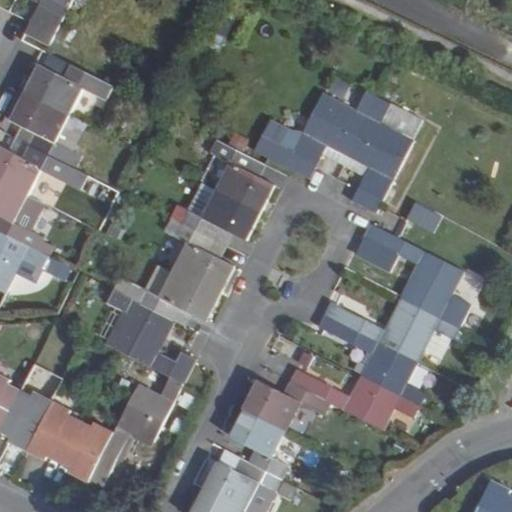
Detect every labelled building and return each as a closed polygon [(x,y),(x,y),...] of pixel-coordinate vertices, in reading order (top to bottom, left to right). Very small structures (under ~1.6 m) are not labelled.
[(41,0),(42,0),(25,35),(49,47),(73,0),(41,0)] [(65,81),(73,67),(49,55),(42,69),(65,81)] [(42,69),(40,68),(25,96),(70,118),(85,91),(105,101),(112,88),(73,67),(65,81),(42,69)] [(329,148),(350,159),(380,97),(369,91),(358,113),(325,96),(305,136),(273,119),(255,152),(288,168),(311,181),(329,148)] [(56,145),(70,118),(25,96),(12,122),(23,128),(38,135),(32,148),(62,164),(69,151),(56,145)] [(355,204),(379,215),(382,210),(416,142),(413,141),(383,125),(394,105),(380,97),(350,159),(371,170),(368,178),(355,204)] [(424,121),(394,105),(383,125),(413,141),(424,121)] [(70,118),(56,145),(69,151),(83,125),(70,118)] [(23,128),(17,141),(32,148),(38,135),(23,128)] [(10,154),(25,162),(32,148),(17,141),(10,154)] [(219,159),(231,165),(217,194),(262,217),(277,188),(263,181),(251,175),(257,162),(225,145),(219,159)] [(10,154),(0,148),(0,182),(30,198),(43,171),(70,184),(76,171),(71,168),(62,164),(32,148),(25,162),(10,154)] [(371,170),(350,159),(346,166),(368,178),(371,170)] [(257,162),(251,175),(263,181),(269,168),(257,162)] [(0,182),(0,214),(0,215),(0,231),(31,248),(38,235),(17,223),(30,198),(0,182)] [(204,220),(217,194),(202,186),(187,213),(177,207),(170,220),(173,221),(184,227),(192,213),(204,220)] [(192,213),(184,227),(216,244),(223,230),(236,236),(250,242),(262,217),(217,194),(204,220),(192,213)] [(413,202),(404,219),(431,233),(440,215),(413,202)] [(167,235),(190,247),(177,273),(222,296),(235,270),(222,263),(210,256),(216,244),(184,227),(173,221),(167,235)] [(411,286),(404,299),(462,328),(469,315),(450,306),(468,273),(398,238),(374,226),(368,239),(427,269),(416,289),(411,286)] [(236,236),(223,230),(216,244),(229,249),(236,236)] [(0,289),(8,294),(11,288),(25,260),(41,268),(46,271),(46,269),(60,276),(66,266),(53,259),(31,248),(0,231),(0,289)] [(210,256),(222,263),(229,249),(216,244),(210,256)] [(34,282),(41,268),(25,260),(11,288),(15,290),(34,282)] [(164,300),(177,275),(159,266),(146,290),(164,300)] [(222,296),(177,273),(177,275),(164,300),(146,290),(124,279),(117,292),(145,307),(176,323),(183,309),(197,316),(209,323),(222,296)] [(185,386),(186,383),(198,361),(183,353),(177,364),(154,352),(164,332),(170,335),(176,323),(145,307),(117,292),(111,305),(115,307),(131,315),(115,344),(113,349),(119,352),(158,372),(170,378),(185,386)] [(462,328),(404,299),(399,309),(404,312),(394,333),(388,330),(334,304),(328,316),(421,364),(427,351),(438,329),(454,338),(457,339),(462,328)] [(99,337),(115,344),(131,315),(115,307),(99,337)] [(176,323),(190,330),(197,316),(183,309),(176,323)] [(404,312),(399,309),(388,330),(394,333),(404,312)] [(376,368),(370,366),(363,379),(422,409),(428,395),(410,385),(421,364),(328,316),(321,329),(381,360),(376,368)] [(442,360),(454,338),(438,329),(427,351),(442,360)] [(161,395),(170,378),(158,372),(147,375),(142,386),(161,395)] [(292,385),(293,385),(331,405),(332,405),(386,433),(397,411),(416,420),(422,409),(363,379),(358,391),(363,393),(358,403),(299,372),(292,385)] [(0,431),(2,433),(21,396),(7,389),(11,382),(0,376),(0,431)] [(142,386),(140,385),(135,397),(114,435),(92,479),(105,486),(136,426),(144,431),(142,437),(156,444),(185,386),(170,378),(161,395),(142,386)] [(286,397),(262,385),(248,413),(288,434),(302,405),(325,417),(331,405),(293,385),(292,385),(286,397)] [(35,394),(31,401),(21,396),(2,433),(16,440),(15,445),(30,452),(54,404),(35,394)] [(45,455),(62,464),(81,427),(85,419),(54,404),(30,452),(44,459),(45,455)] [(275,460),(288,434),(248,413),(235,439),(258,451),(252,465),(284,481),(291,467),(275,460)] [(96,425),(92,432),(81,427),(62,464),(78,472),(75,475),(90,483),(92,479),(114,435),(96,425)] [(245,478),(252,465),(239,458),(232,471),(245,478)] [(277,494),(284,481),(252,465),(245,478),(232,471),(222,466),(207,493),(244,511),(248,511),(262,485),(277,494)] [(511,511),(511,501),(508,499),(511,491),(492,482),(477,511),(511,511)] [(244,511),(207,493),(197,511),(244,511)]
